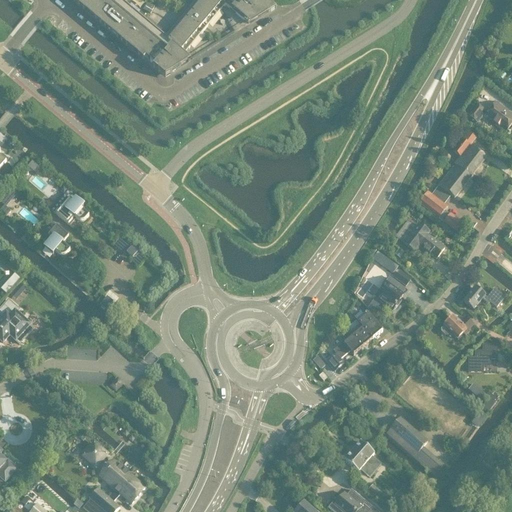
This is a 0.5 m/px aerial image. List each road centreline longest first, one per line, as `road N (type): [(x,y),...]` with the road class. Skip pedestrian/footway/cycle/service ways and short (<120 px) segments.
road 1 (residential): [(49,1),(164,96),(315,0)]
road 2 (tertiary): [(411,0),(385,27),(204,140),(155,189)]
road 3 (unclassified): [(311,397),(324,395),(448,297),(511,197)]
road 4 (primary): [(326,280),(400,169),(458,36)]
road 5 (primary): [(458,36),(310,270)]
road 6 (primary): [(218,321),(210,350),(225,398),(207,468),(185,511)]
road 7 (unclassified): [(0,62),(155,189)]
road 8 (residential): [(0,389),(52,364),(129,375),(171,341)]
road 9 (unclassified): [(169,511),(199,447),(206,402),(197,374),(171,341)]
road 10 (unclassified): [(230,511),(267,447),(311,397)]
